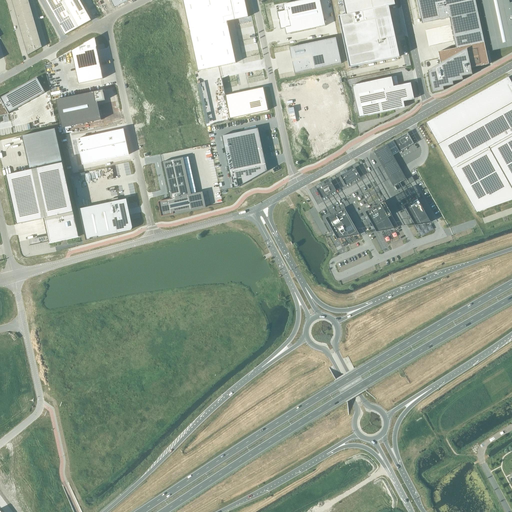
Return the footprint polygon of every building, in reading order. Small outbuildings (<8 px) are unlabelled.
[(11,0),(14,7),(16,16),(19,25),(21,34),(24,43),(26,51),(26,50),(27,54),(28,55),(35,51),(38,49),(42,47),(41,46),(42,46),(39,39),(37,30),(34,20),(32,11),(29,2),(28,0),(11,0)] [(44,0),(45,0),(50,9),(55,18),(57,22),(60,27),(65,35),(69,33),(78,28),(87,23),(91,20),(90,18),(79,0),(44,0)] [(182,0),(198,71),(236,63),(227,21),(248,17),(244,0),(182,0)] [(285,11),(277,12),(279,20),(280,22),(279,22),(281,29),(285,28),(286,35),(325,26),(319,0),(303,0),(283,4),(285,11)] [(342,0),(345,15),(338,16),(349,68),(399,57),(399,56),(390,16),(388,7),(395,5),(394,0),(342,0)] [(475,0),(416,0),(422,24),(449,18),(456,48),(438,52),(441,64),(428,71),(432,93),(444,90),(443,87),(453,85),(453,82),(463,80),(462,77),(472,75),(471,68),(489,64),(475,0)] [(508,0),(481,0),(492,51),(493,51),(493,50),(511,46),(511,4),(511,3),(511,2),(510,3),(508,0)] [(84,45),(72,51),(79,84),(103,79),(96,47),(97,47),(97,46),(96,46),(95,38),(85,44),(84,44),(83,44),(84,45)] [(336,38),(289,48),(295,74),(341,64),(336,38)] [(0,97),(0,116),(9,114),(9,113),(45,92),(37,77),(0,98),(0,97)] [(392,77),(352,85),(359,117),(405,108),(403,102),(414,99),(411,83),(394,87),(392,77)] [(511,84),(508,77),(426,123),(438,145),(476,213),(496,206),(511,200),(511,84)] [(303,89),(302,89),(303,94),(305,104),(306,109),(311,130),(311,132),(315,132),(316,137),(313,137),(313,138),(308,139),(314,149),(316,149),(317,151),(316,152),(319,157),(326,153),(327,153),(341,144),(339,135),(338,136),(337,133),(354,129),(348,100),(344,83),(303,91),(303,89)] [(263,87),(225,96),(230,119),(268,111),(263,87)] [(103,90),(56,100),(62,125),(100,117),(101,120),(98,102),(101,101),(105,101),(104,93),(103,91),(103,90)] [(258,128),(222,136),(233,188),(240,187),(240,186),(264,172),(265,172),(267,171),(267,169),(266,166),(266,164),(258,128)] [(30,170),(6,175),(17,224),(44,219),(49,243),(61,241),(62,241),(67,239),(67,240),(67,239),(79,237),(63,163),(55,129),(22,136),(30,170)] [(122,130),(76,140),(82,165),(127,155),(122,130)] [(413,144),(407,133),(393,141),(399,152),(413,144)] [(387,146),(374,154),(391,186),(405,179),(387,146)] [(170,199),(159,201),(162,217),(206,207),(203,192),(191,194),(183,158),(162,162),(170,199)] [(431,165),(418,172),(445,220),(469,216),(448,178),(446,179),(443,175),(439,178),(431,165)] [(349,173),(348,171),(342,175),(343,176),(341,177),(345,185),(360,177),(355,169),(349,173)] [(327,183),(319,188),(320,189),(317,191),(321,199),(335,191),(331,183),(328,185),(327,183)] [(89,207),(79,209),(86,240),(90,239),(90,238),(98,237),(98,238),(126,232),(125,231),(129,230),(130,230),(131,229),(132,228),(132,227),(132,226),(131,223),(132,223),(130,215),(129,215),(128,209),(129,209),(127,199),(118,201),(111,202),(107,203),(107,204),(89,208),(89,207)] [(417,199),(404,206),(415,225),(430,222),(417,199)] [(368,212),(366,213),(367,215),(369,214),(373,222),(372,223),(374,227),(376,226),(378,231),(380,231),(394,229),(380,204),(367,211),(368,212)] [(359,235),(344,209),(334,215),(333,214),(326,218),(332,228),(331,228),(337,239),(359,235)] [(0,375),(9,374),(18,372),(19,373),(26,372),(25,364),(24,364),(20,346),(21,346),(19,338),(12,340),(12,342),(2,344),(0,344),(0,375)] [(76,377),(101,372),(98,358),(73,363),(76,377)] [(0,426),(14,423),(14,424),(18,423),(17,419),(17,420),(15,412),(34,408),(32,399),(34,399),(32,391),(25,393),(25,395),(12,398),(0,400),(0,426)]
